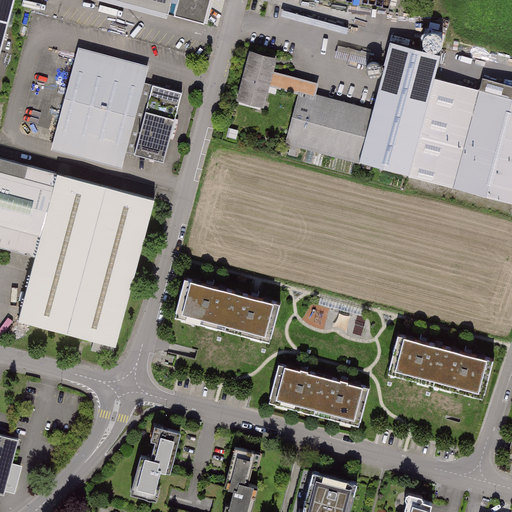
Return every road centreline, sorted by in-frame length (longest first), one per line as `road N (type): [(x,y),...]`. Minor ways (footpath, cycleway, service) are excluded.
road 1 (residential): [(129,384),(159,303),(237,0)]
road 2 (residential): [(129,384),(476,477)]
road 3 (residential): [(35,511),(83,462),(129,384)]
road 4 (residential): [(0,351),(129,384)]
